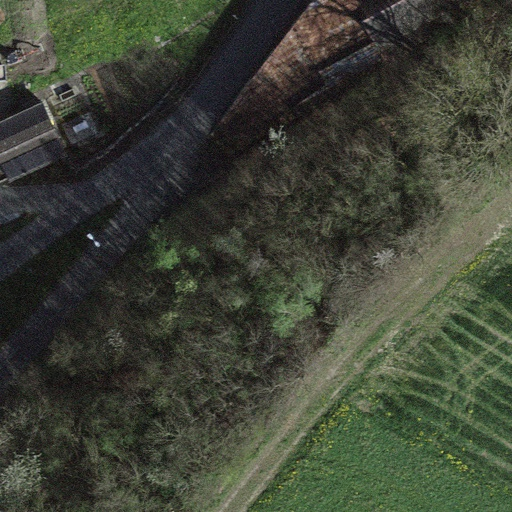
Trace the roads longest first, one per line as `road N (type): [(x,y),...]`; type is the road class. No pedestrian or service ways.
road 1 (track): [(221,511),(457,257)]
road 2 (residential): [(191,127),(0,392)]
road 3 (residential): [(0,256),(191,127)]
road 4 (residential): [(191,127),(270,0)]
